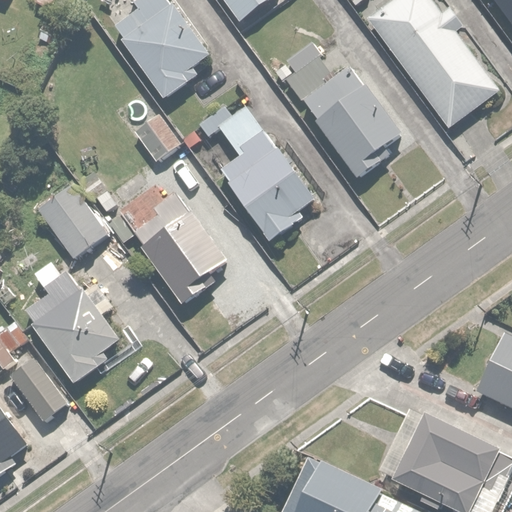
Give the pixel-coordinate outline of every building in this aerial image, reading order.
[(213,55),(173,0),(139,0),(135,3),(140,9),(114,27),(166,100),(205,73),(199,64),(213,55)] [(225,0),(239,19),(266,0),(225,0)] [(443,0),(393,0),(370,17),(452,128),(508,86),(465,29),(471,24),(458,6),(451,11),(443,0)] [(511,0),(498,0),(511,18),(511,0)] [(93,32),(73,24),(61,51),(82,60),(93,32)] [(334,29),(279,71),(361,179),(416,137),(360,64),(342,78),(333,67),(352,52),(334,29)] [(240,94),(202,123),(181,138),(213,180),(221,172),(273,243),(314,212),(311,208),(334,191),(291,134),(278,144),(249,106),(240,94)] [(161,112),(133,132),(152,160),(181,139),(161,112)] [(110,233),(75,186),(41,211),(76,258),(110,233)] [(184,191),(168,202),(157,186),(122,213),(185,303),(237,267),(184,191)] [(123,345),(69,273),(58,259),(39,274),(54,294),(26,316),(75,381),(123,345)] [(21,320),(0,335),(0,360),(7,370),(25,357),(21,351),(36,341),(21,320)] [(511,333),(510,332),(482,394),(511,406),(511,333)] [(72,401),(38,357),(13,376),(47,421),(72,401)] [(0,479),(17,468),(12,461),(33,447),(0,397),(0,479)] [(498,511),(511,485),(511,452),(421,407),(387,476),(459,511),(498,511)] [(431,511),(315,454),(284,511),(431,511)]
